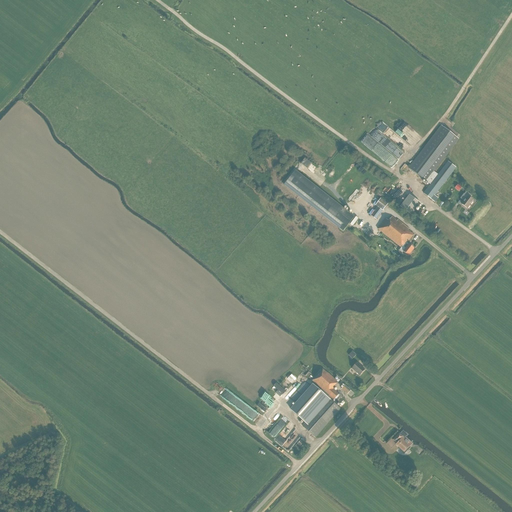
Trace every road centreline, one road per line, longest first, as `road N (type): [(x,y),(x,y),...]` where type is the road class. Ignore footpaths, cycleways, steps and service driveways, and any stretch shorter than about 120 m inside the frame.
road 1 (track): [(299,464),(0,231)]
road 2 (unclassified): [(254,511),(511,236)]
road 3 (track): [(393,171),(159,0)]
